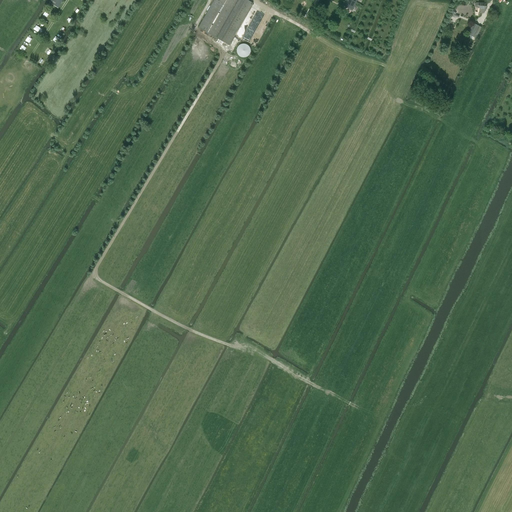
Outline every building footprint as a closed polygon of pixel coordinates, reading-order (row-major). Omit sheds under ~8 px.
[(214,0),(198,28),(216,37),(228,45),(253,3),(247,0),(214,0)] [(352,10),(356,0),(346,0),(344,6),(352,10)] [(475,2),(474,7),(478,8),(479,8),(479,12),(484,13),(484,9),(485,9),(486,3),(478,3),(475,2)] [(246,33),(243,38),(256,45),(267,25),(271,16),(259,9),(246,33)] [(469,30),(468,34),(473,36),(478,26),(473,23),(469,30)] [(243,59),(251,50),(243,42),(235,50),(243,59)]
